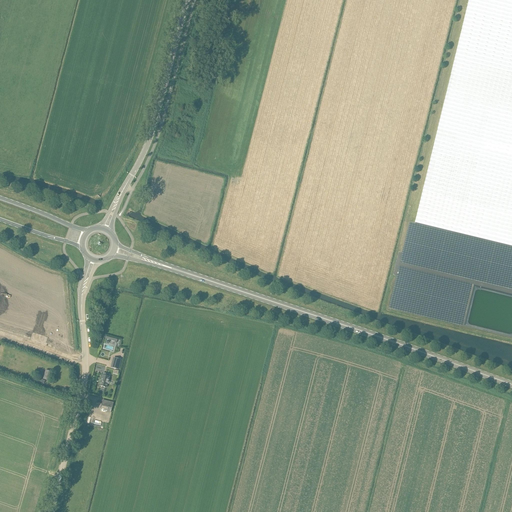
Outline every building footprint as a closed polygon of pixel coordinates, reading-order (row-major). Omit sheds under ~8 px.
[(511,0),(469,0),(444,107),(415,225),(511,247),(511,0)] [(114,358),(111,368),(118,370),(121,360),(114,358)] [(43,379),(44,379),(49,381),(51,372),(45,370),(43,379)] [(102,376),(99,386),(106,388),(107,384),(108,384),(109,380),(108,380),(109,378),(105,377),(106,374),(103,373),(102,376)] [(113,403),(102,400),(101,406),(112,408),(113,403)]
